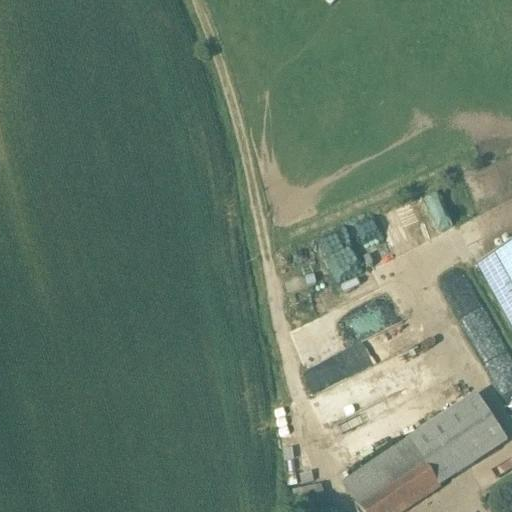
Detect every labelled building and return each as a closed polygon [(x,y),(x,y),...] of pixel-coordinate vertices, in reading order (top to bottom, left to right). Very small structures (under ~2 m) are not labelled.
[(415,250),(402,211),(362,225),(375,263),(415,250)] [(511,250),(480,269),(511,327),(511,250)] [(368,254),(299,282),(308,312),(353,297),(380,282),(368,254)] [(389,298),(293,334),(329,428),(375,410),(379,421),(370,424),(374,436),(390,431),(378,400),(436,378),(424,346),(382,362),(372,337),(400,327),(389,298)] [(459,318),(501,406),(511,400),(511,349),(490,303),(459,318)] [(475,398),(343,487),(358,511),(407,511),(506,445),(475,398)]
